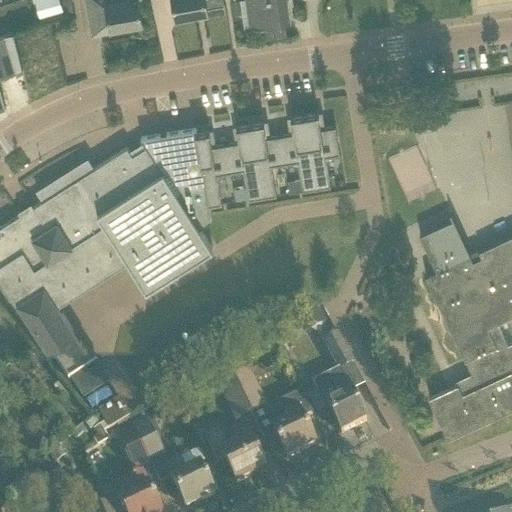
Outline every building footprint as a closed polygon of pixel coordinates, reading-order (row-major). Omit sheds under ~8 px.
[(60,0),(35,0),(40,17),(64,10),(60,0)] [(142,21),(139,1),(138,0),(87,0),(93,30),(142,21)] [(173,0),(176,15),(207,9),(207,7),(224,4),(222,0),(173,0)] [(286,0),(246,0),(247,6),(250,26),(290,21),(290,20),(288,5),(286,0)] [(0,107),(6,106),(0,86),(0,75),(23,69),(17,50),(13,32),(0,35),(0,107)] [(305,113),(317,188),(331,185),(326,156),(340,153),(335,125),(321,127),(318,111),(305,113)] [(280,134),(285,162),(298,160),(303,190),(317,188),(305,113),(291,116),(293,131),(280,134)] [(262,197),(277,194),(272,165),(285,162),(280,134),(266,136),(264,120),(250,122),(262,197)] [(226,143),(230,171),(243,169),(248,199),(262,197),(250,122),(236,125),(239,140),(226,143)] [(195,131),(197,131),(196,127),(141,136),(146,145),(199,227),(211,219),(209,205),(207,206),(195,131)] [(197,131),(195,131),(207,206),(209,205),(222,203),(217,174),(230,171),(226,143),(212,145),(209,129),(197,131)] [(132,154),(127,145),(94,166),(88,156),(36,189),(43,199),(33,205),(36,208),(22,217),(20,213),(0,225),(0,245),(8,258),(0,262),(0,274),(68,383),(97,365),(58,304),(128,260),(147,290),(213,247),(199,227),(146,145),(132,154)] [(409,199),(436,187),(417,145),(390,157),(409,199)] [(450,212),(449,213),(451,218),(419,234),(437,270),(426,274),(427,275),(429,275),(441,302),(440,302),(440,303),(442,302),(454,329),(452,330),(452,331),(454,330),(467,357),(465,358),(466,358),(474,376),(429,396),(449,437),(450,436),(449,435),(475,422),(476,424),(477,423),(476,422),(503,409),(504,411),(505,410),(504,408),(511,404),(511,231),(478,248),(481,254),(473,258),(450,212)] [(296,322),(301,333),(327,322),(322,310),(296,322)] [(353,365),(338,337),(325,344),(340,372),(353,365)] [(248,371),(234,378),(251,414),(265,408),(248,371)] [(236,421),(251,414),(234,378),(219,385),(236,421)] [(325,408),(327,407),(341,434),(366,422),(347,383),(336,388),(334,389),(333,385),(318,393),(325,408)] [(287,424),(272,431),(278,442),(287,460),(316,446),(307,428),(303,421),(314,416),(303,393),(278,405),(280,409),(287,424)] [(130,418),(120,400),(98,413),(109,431),(130,418)] [(131,425),(149,462),(164,455),(146,418),(131,425)] [(131,425),(117,432),(120,438),(135,469),(149,462),(131,425)] [(236,485),(265,471),(251,441),(250,441),(244,427),(230,434),(233,441),(227,445),(222,434),(218,433),(205,439),(217,463),(224,460),(236,485)] [(180,461),(166,468),(186,509),(215,495),(200,464),(185,471),(180,461)] [(160,511),(141,473),(113,487),(125,511),(160,511)]
